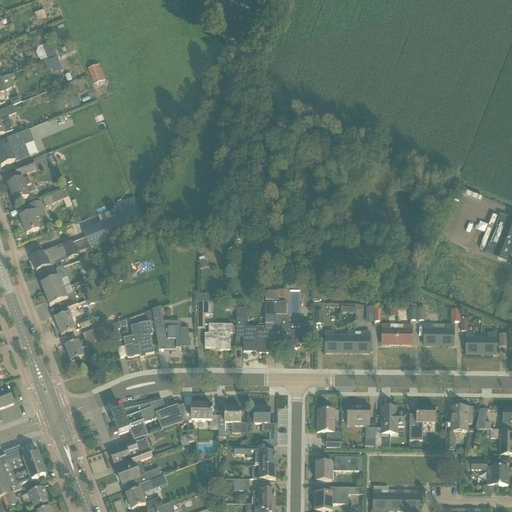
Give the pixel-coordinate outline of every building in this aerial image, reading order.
[(34,15),(37,23),(47,19),(44,11),(34,15)] [(42,47),(47,59),(59,55),(56,46),(52,48),(50,43),(42,47)] [(50,66),(53,75),(63,71),(57,58),(46,63),(47,67),(50,66)] [(88,71),(94,87),(105,82),(99,66),(88,71)] [(0,105),(0,94),(5,93),(15,88),(11,81),(16,79),(14,75),(10,77),(10,76),(0,80),(0,105)] [(10,101),(13,107),(21,104),(19,98),(10,101)] [(70,101),(73,110),(82,106),(79,98),(70,101)] [(0,137),(4,136),(4,135),(13,132),(11,125),(10,124),(2,128),(0,123),(0,121),(8,118),(16,115),(13,107),(2,112),(0,112),(0,137)] [(9,148),(0,151),(0,165),(1,168),(10,165),(14,163),(15,164),(29,159),(29,157),(25,147),(34,144),(28,131),(7,140),(7,141),(6,141),(9,148)] [(15,170),(18,178),(35,171),(33,164),(15,170)] [(210,170),(198,168),(197,178),(209,179),(210,170)] [(14,204),(29,199),(25,187),(31,185),(29,179),(8,187),(14,204)] [(65,200),(71,215),(75,213),(65,191),(42,201),(45,208),(65,200)] [(73,245),(76,255),(90,250),(145,229),(133,200),(117,206),(122,217),(83,232),(86,240),(73,245)] [(20,220),(26,236),(39,231),(35,221),(45,217),(40,203),(28,208),(31,215),(20,220)] [(511,220),(500,216),(485,255),(511,265),(511,220)] [(360,238),(370,238),(386,240),(387,224),(370,223),(370,224),(362,224),(362,222),(353,222),(352,237),(360,238)] [(261,259),(275,259),(275,237),(261,237),(261,259)] [(97,258),(104,275),(117,269),(111,251),(117,249),(114,242),(97,248),(100,256),(97,258)] [(43,255),(31,260),(36,273),(55,265),(61,263),(76,257),(72,245),(64,248),(63,247),(43,255)] [(199,263),(201,269),(207,268),(206,261),(205,261),(204,258),(199,259),(200,263),(199,263)] [(41,286),(46,297),(64,290),(61,284),(63,281),(67,279),(63,269),(45,276),(49,275),(51,282),(41,286)] [(275,303),(280,303),(280,299),(284,299),(284,287),(274,287),(274,288),(268,288),(268,293),(265,293),(265,302),(275,302),(275,303)] [(59,313),(78,306),(74,295),(67,298),(64,290),(46,297),(50,308),(60,304),(63,311),(59,313)] [(198,303),(198,326),(205,326),(206,316),(209,316),(209,295),(198,295),(198,303)] [(280,303),(275,303),(275,313),(275,316),(274,331),(274,345),(284,345),(284,351),(289,356),(295,351),(296,351),(296,350),(297,350),(300,347),(300,346),(309,346),(309,333),(313,333),(313,323),(305,323),(302,326),(289,326),(289,323),(290,322),(286,318),(287,318),(287,313),(287,304),(280,304),(280,303)] [(161,309),(152,312),(154,324),(155,333),(157,342),(166,342),(166,353),(176,353),(176,351),(180,351),(180,349),(190,349),(190,341),(188,341),(188,330),(180,330),(181,321),(179,321),(179,330),(164,330),(161,309)] [(451,324),(460,324),(460,311),(452,311),(451,324)] [(75,332),(68,312),(54,317),(55,320),(55,321),(61,338),(75,332)] [(259,354),(268,355),(268,345),(268,335),(244,335),(244,320),(243,320),(244,312),(236,312),(236,320),(236,328),(236,338),(244,338),(244,353),(259,353),(259,354)] [(275,316),(265,316),(265,331),(274,331),(275,316)] [(78,322),(81,330),(93,326),(90,318),(78,322)] [(109,328),(115,343),(121,341),(117,331),(127,327),(125,322),(118,325),(109,328)] [(141,337),(124,340),(126,349),(127,359),(154,354),(152,345),(150,336),(152,336),(152,334),(150,324),(139,326),(141,337)] [(220,352),(230,352),(230,335),(232,336),(232,326),(209,326),(209,335),(205,335),(204,350),(218,350),(220,350),(220,352)] [(381,347),(396,347),(397,330),(390,330),(390,326),(382,326),(381,347)] [(396,347),(411,347),(412,326),(404,326),(404,330),(397,330),(396,347)] [(424,347),(438,347),(439,331),(431,331),(432,327),(424,326),(424,347)] [(65,349),(71,364),(83,359),(81,351),(88,349),(86,345),(111,336),(112,337),(109,338),(111,345),(114,344),(115,343),(109,328),(108,329),(107,327),(82,336),(85,342),(65,349)] [(438,347),(453,348),(454,327),(445,327),(445,331),(439,331),(438,347)] [(325,354),(340,354),(340,339),(334,338),(334,334),(325,333),(325,354)] [(340,354),(354,354),(355,334),(347,334),(347,339),(340,339),(340,354)] [(354,354),(369,355),(370,334),(362,334),(362,339),(356,339),(356,334),(355,334),(354,354)] [(465,356),(480,356),(480,340),(473,340),(473,335),(466,335),(465,356)] [(480,356),(495,356),(495,336),(487,336),(487,340),(480,340),(480,356)] [(0,411),(14,406),(9,393),(0,396),(0,411)] [(162,403),(113,414),(114,417),(112,417),(116,429),(114,429),(112,434),(113,436),(118,434),(119,437),(129,433),(131,438),(132,437),(134,442),(148,437),(142,424),(145,424),(145,425),(157,420),(161,432),(163,431),(163,432),(184,424),(184,419),(184,409),(184,407),(178,409),(177,406),(165,411),(162,403)] [(188,435),(189,444),(195,443),(194,425),(195,425),(195,423),(218,424),(217,418),(211,418),(211,414),(212,414),(212,412),(211,412),(211,407),(192,407),(192,412),(184,411),(184,409),(184,419),(184,424),(184,426),(187,426),(188,435)] [(347,419),(347,423),(355,423),(355,428),(363,428),(363,423),(369,423),(369,419),(369,409),(347,409),(347,419)] [(374,451),(382,451),(382,436),(397,436),(397,428),(404,428),(404,415),(397,415),(397,409),(388,409),(388,410),(381,410),(381,430),(375,430),(375,442),(374,448),(374,451)] [(409,443),(422,443),(423,425),(434,425),(435,410),(417,410),(416,417),(410,417),(409,443)] [(451,425),(451,434),(454,434),(467,434),(467,430),(467,426),(471,426),(472,410),(451,410),(451,420),(451,425)] [(511,410),(503,411),(503,431),(511,431),(511,426),(511,425),(511,410)] [(218,424),(218,440),(225,439),(225,426),(232,426),(232,435),(246,436),(246,425),(241,425),(241,412),(225,411),(225,419),(218,419),(218,418),(217,418),(218,424)] [(475,431),(476,431),(486,431),(490,431),(491,424),(485,424),(486,421),(488,411),(480,411),(475,431)] [(269,450),(276,450),(277,426),(270,426),(270,412),(254,412),(254,422),(254,426),(262,426),(262,434),(269,434),(269,450)] [(326,450),(340,450),(340,442),(334,442),(334,413),(317,412),(317,435),(326,435),(326,450)] [(494,464),(501,464),(501,457),(511,457),(511,431),(503,431),(490,431),(486,431),(486,438),(490,438),(490,440),(500,441),(500,457),(494,457),(494,464)] [(188,435),(180,438),(183,447),(189,445),(189,444),(188,435)] [(445,438),(445,452),(454,452),(454,438),(445,438)] [(110,454),(115,467),(124,464),(123,459),(130,457),(133,466),(141,463),(152,459),(146,441),(138,444),(137,442),(133,443),(129,445),(130,447),(126,448),(126,446),(118,449),(119,451),(110,454)] [(439,441),(435,445),(438,449),(443,446),(439,441)] [(185,451),(189,456),(195,452),(191,446),(190,447),(189,446),(187,446),(188,448),(185,451)] [(5,458),(0,459),(0,465),(11,495),(14,494),(22,491),(20,487),(36,481),(46,477),(38,456),(36,457),(25,461),(20,448),(4,454),(5,458)] [(249,450),(239,450),(235,450),(234,455),(247,455),(247,461),(253,461),(253,469),(275,469),(275,456),(261,456),(261,450),(249,450)] [(316,483),(331,483),(331,473),(347,474),(358,473),(359,460),(334,460),(334,466),(316,466),(316,483)] [(117,474),(122,486),(146,478),(148,483),(167,476),(166,474),(161,476),(159,471),(145,476),(141,463),(133,466),(134,468),(117,474)] [(483,495),(493,495),(493,488),(507,488),(508,470),(501,470),(501,464),(494,464),(471,464),(471,472),(486,472),(486,488),(483,488),(483,495)] [(0,499),(3,499),(11,495),(0,465),(0,499)] [(259,482),(275,482),(275,469),(253,469),(253,481),(259,481),(259,482)] [(127,503),(126,504),(128,510),(129,510),(131,510),(131,511),(145,507),(143,501),(146,500),(145,495),(159,490),(156,480),(131,490),(133,495),(126,497),(128,502),(127,503)] [(314,505),(314,511),(331,511),(332,506),(348,507),(348,490),(335,490),(335,496),(326,496),(316,496),(316,505),(314,505)] [(31,502),(34,510),(47,505),(42,491),(22,499),(24,505),(31,502)] [(372,511),(388,511),(388,497),(380,497),(380,493),(373,493),(372,511)] [(388,511),(403,511),(403,497),(404,493),(396,493),(396,497),(388,497),(388,511)] [(403,511),(418,511),(419,493),(411,493),(411,497),(403,497),(403,511)] [(3,499),(7,511),(18,507),(14,494),(11,495),(3,499)] [(252,507),(275,507),(275,494),(252,494),(252,507)] [(149,511),(163,507),(160,499),(147,504),(150,511),(149,511)]
